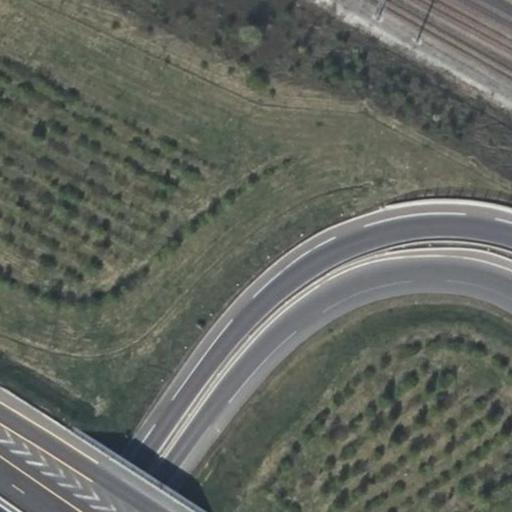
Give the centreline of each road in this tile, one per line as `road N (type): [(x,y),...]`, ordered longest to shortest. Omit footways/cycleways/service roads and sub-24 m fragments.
road 1 (motorway): [(511,232),(450,220),(389,225),(323,252),(266,290),(193,370),(95,511)]
road 2 (motorway): [(133,511),(211,397),(301,302),(362,270),(469,267),(511,286)]
road 3 (motorway): [(154,511),(0,411)]
